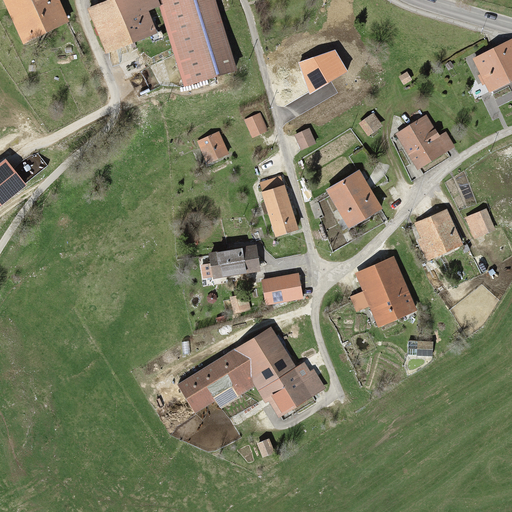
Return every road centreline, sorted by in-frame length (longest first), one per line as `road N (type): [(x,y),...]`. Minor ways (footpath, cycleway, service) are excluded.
road 1 (track): [(0,251),(36,193),(113,126),(108,73),(80,0)]
road 2 (residential): [(243,0),(320,280)]
road 3 (residential): [(511,133),(467,154),(370,248),(320,280)]
road 4 (residential): [(320,280),(316,334),(340,396)]
